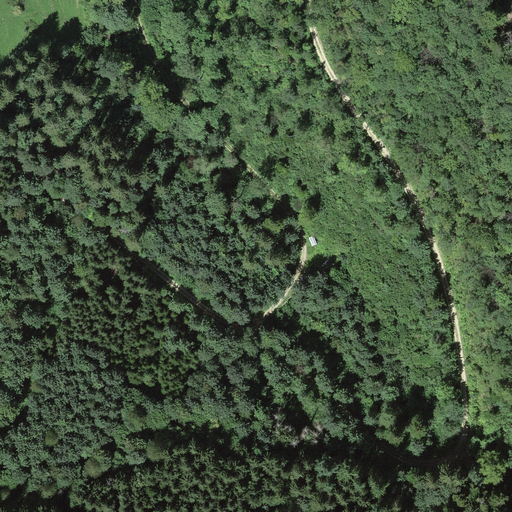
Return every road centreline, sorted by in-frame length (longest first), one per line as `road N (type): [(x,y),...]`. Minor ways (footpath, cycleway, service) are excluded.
road 1 (track): [(305,0),(324,64),(402,182),(446,290),(463,432),(429,468),(400,465),(249,331),(193,298),(0,150)]
road 2 (track): [(0,469),(99,457),(195,426),(400,465)]
road 3 (track): [(249,331),(294,281),(294,224),(180,102),(146,49),(132,0)]
